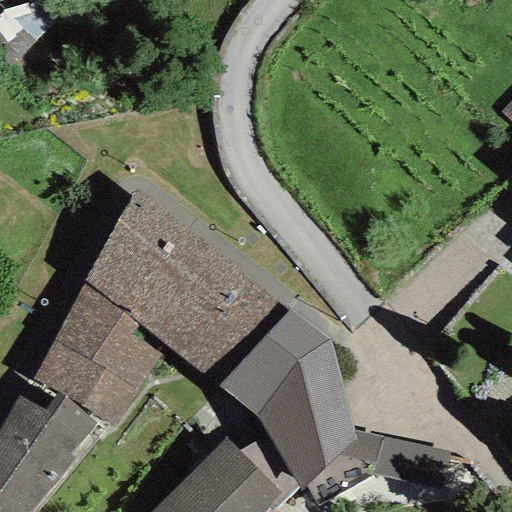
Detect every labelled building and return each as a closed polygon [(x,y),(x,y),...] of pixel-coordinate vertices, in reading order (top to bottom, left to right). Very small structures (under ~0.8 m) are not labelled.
[(511,122),(511,99),(501,111),(511,122)] [(139,325),(198,243),(135,193),(83,281),(31,381),(115,427),(160,357),(129,336),(139,325)] [(288,311),(198,243),(139,325),(218,387),(288,311)] [(329,340),(288,311),(218,387),(258,418),(269,437),(297,488),(299,492),(354,443),(329,340)] [(0,428),(0,511),(30,511),(74,461),(68,456),(94,425),(56,396),(45,411),(19,395),(0,428)] [(280,494),(268,507),(272,511),(297,488),(269,437),(236,452),(280,494)] [(263,511),(268,507),(280,494),(236,452),(223,439),(151,511),(263,511)]
